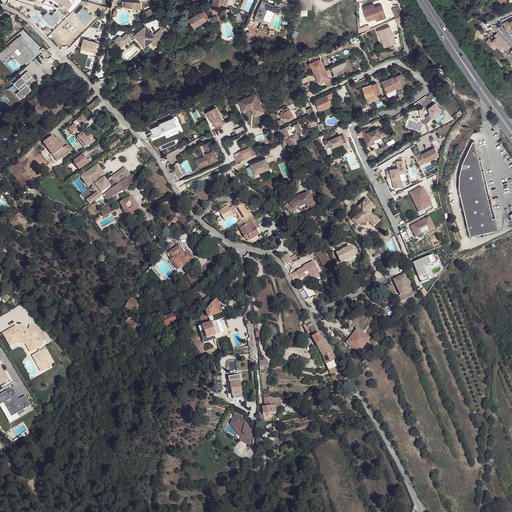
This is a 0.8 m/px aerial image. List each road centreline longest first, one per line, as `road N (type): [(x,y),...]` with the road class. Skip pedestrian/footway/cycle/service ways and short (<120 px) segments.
road 1 (unclassified): [(0,5),(36,28),(140,138),(190,214),(240,249)]
road 2 (unclassified): [(240,249),(280,263),(420,511)]
road 3 (residential): [(399,0),(405,56),(311,97)]
road 4 (residential): [(240,249),(259,394)]
road 5 (primary): [(439,27),(511,137)]
road 6 (primary): [(511,126),(439,27)]
